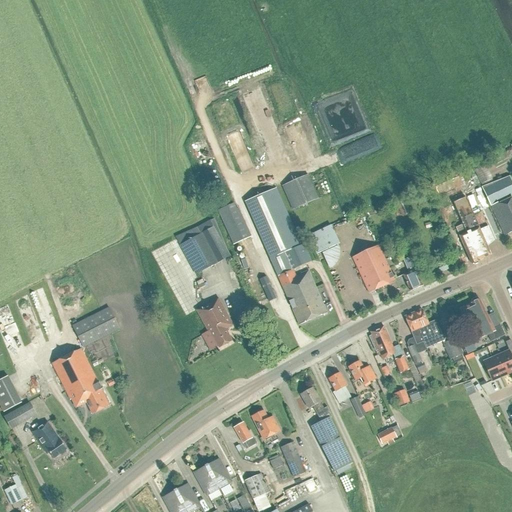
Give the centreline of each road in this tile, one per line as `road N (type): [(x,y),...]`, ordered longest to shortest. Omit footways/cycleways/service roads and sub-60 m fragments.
road 1 (tertiary): [(247,389),(488,269)]
road 2 (tertiary): [(88,511),(220,405)]
